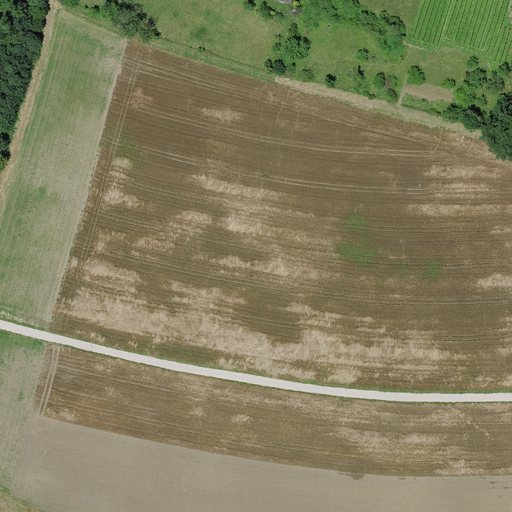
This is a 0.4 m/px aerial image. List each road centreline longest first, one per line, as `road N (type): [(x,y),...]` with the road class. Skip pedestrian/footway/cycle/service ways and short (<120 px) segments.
road 1 (track): [(511,396),(394,398),(270,384),(0,325)]
road 2 (track): [(511,140),(209,60),(57,0)]
